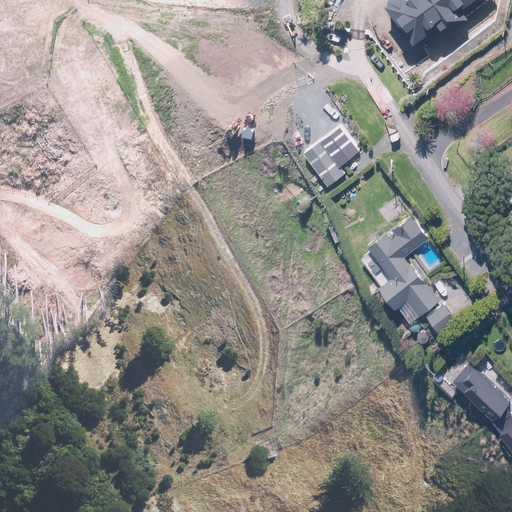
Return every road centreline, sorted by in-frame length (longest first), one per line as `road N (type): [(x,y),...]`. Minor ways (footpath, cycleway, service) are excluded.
road 1 (unclassified): [(420,158),(511,280)]
road 2 (unclassified): [(340,60),(360,62),(420,158)]
